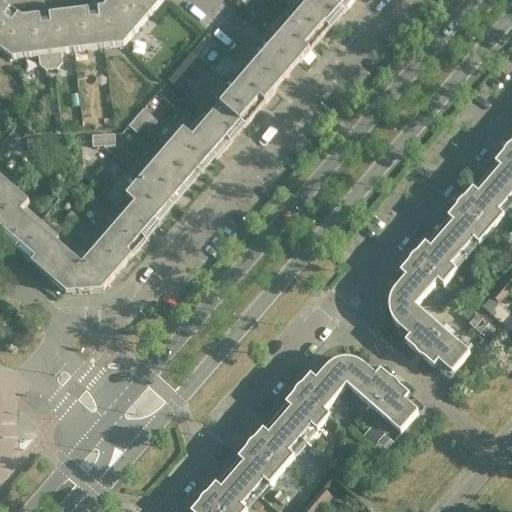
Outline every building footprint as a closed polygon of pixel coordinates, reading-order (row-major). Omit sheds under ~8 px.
[(306,0),(263,50),(247,69),(189,136),(184,132),(169,150),(173,154),(147,184),(142,180),(127,198),(131,202),(104,234),(132,259),(148,241),(143,237),(154,224),(159,228),(161,226),(156,222),(164,213),(160,209),(171,196),(175,200),(193,180),(188,176),(199,163),(204,167),(212,158),(216,162),(233,143),(228,139),(239,126),(244,130),(254,119),(249,115),(261,102),(265,106),(292,75),(311,53),(306,50),(317,37),(322,41),(332,29),(327,25),(338,12),(343,16),(357,0),(306,0)] [(113,0),(104,11),(134,36),(152,15),(165,0),(164,0),(113,0)] [(238,1),(234,6),(242,12),(246,8),(238,1)] [(0,52),(13,61),(25,60),(23,47),(20,18),(20,17),(11,10),(10,11),(0,4),(0,52)] [(100,10),(88,11),(88,13),(70,15),(74,54),(124,48),(134,36),(104,11),(100,11),(100,10)] [(20,18),(23,47),(25,60),(38,58),(40,68),(46,72),(58,71),(62,65),(61,56),(74,54),(70,15),(51,17),(51,16),(45,17),(39,17),(39,19),(23,21),(20,18)] [(143,112),(135,121),(144,128),(151,119),(143,112)] [(136,137),(144,128),(135,121),(128,129),(136,137)] [(116,136),(104,137),(105,149),(116,148),(116,136)] [(104,137),(93,138),(94,149),(105,149),(104,137)] [(57,140),(46,141),(46,152),(58,151),(57,140)] [(46,141),(35,141),(35,153),(46,152),(46,141)] [(511,146),(495,166),(496,167),(483,182),(508,204),(511,199),(511,146)] [(0,229),(3,233),(0,236),(0,237),(2,239),(6,235),(18,246),(14,250),(34,267),(52,246),(55,243),(59,238),(26,210),(30,205),(0,178),(0,229)] [(502,222),(497,217),(508,204),(483,182),(474,192),(473,191),(448,220),(449,221),(435,237),(460,259),(471,246),(477,251),(502,222)] [(71,213),(64,221),(69,224),(75,217),(71,213)] [(55,243),(52,246),(34,267),(65,295),(76,282),(77,284),(78,295),(90,294),(90,283),(91,281),(103,292),(132,259),(104,234),(88,252),(93,255),(83,267),(55,243)] [(389,311),(417,309),(438,284),(444,289),(455,276),(449,272),(460,259),(435,237),(427,247),(426,246),(400,275),(406,280),(395,292),(394,294),(393,296),(391,299),(390,301),(390,302),(389,306),(389,308),(389,310),(389,311)] [(509,293),(511,289),(511,276),(502,287),(509,293)] [(499,304),(509,293),(502,287),(492,298),(499,304)] [(476,314),(468,307),(461,316),(469,323),(476,314)] [(470,356),(417,309),(389,311),(389,313),(390,314),(390,317),(392,321),(393,323),(394,325),(396,327),(398,329),(410,339),(405,345),(434,370),(439,365),(452,376),(470,356)] [(489,326),(477,316),(469,326),(480,336),(489,326)] [(276,420),(292,435),(301,442),(312,429),(317,434),(331,418),(325,414),(347,389),(345,363),(345,361),(335,364),(326,371),(317,382),(311,377),(286,406),(287,407),(276,420)] [(345,361),(345,363),(347,389),(401,436),(419,415),(406,403),(410,398),(381,373),(376,378),(366,369),(356,363),(345,361)] [(295,459),(290,455),(301,442),(292,435),(276,420),(265,433),(264,432),(238,461),(239,462),(228,475),(253,496),(264,484),(270,489),(295,459)] [(373,426),(363,437),(373,446),(383,435),(373,426)] [(379,445),(372,453),(380,460),(387,452),(394,444),(386,437),(379,445)] [(245,511),(242,509),(253,496),(228,475),(217,487),(216,486),(204,501),(193,511),(245,511)] [(323,491),(314,502),(321,509),(331,498),(323,491)] [(280,492),(274,499),(281,505),(286,498),(280,492)] [(318,511),(321,509),(314,502),(304,511),(318,511)]
